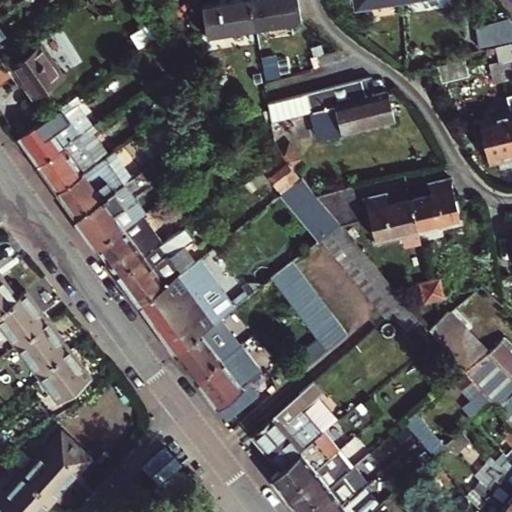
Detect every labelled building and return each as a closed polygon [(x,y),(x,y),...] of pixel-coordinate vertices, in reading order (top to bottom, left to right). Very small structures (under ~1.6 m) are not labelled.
[(208,36),(254,27),(248,0),(237,0),(202,7),(208,36)] [(248,0),(254,27),(301,18),(297,0),(248,0)] [(404,2),(403,0),(355,0),(358,12),(404,2)] [(481,48),(498,44),(511,41),(511,25),(507,20),(477,27),(481,48)] [(511,43),(498,46),(501,60),(506,80),(511,78),(511,65),(511,61),(511,43)] [(28,49),(30,51),(12,64),(34,95),(62,76),(40,45),(28,49)] [(465,59),(439,65),(442,80),(468,74),(465,59)] [(0,81),(11,74),(0,60),(0,81)] [(506,80),(501,60),(492,62),(496,82),(506,80)] [(271,69),(263,71),(266,89),(275,88),(271,69)] [(304,89),(301,76),(276,81),(279,95),(304,89)] [(363,77),(315,89),(325,133),(394,117),(388,90),(367,95),(363,77)] [(19,139),(38,167),(83,135),(66,111),(85,97),(82,93),(19,139)] [(511,111),(481,119),(490,160),(500,157),(502,168),(511,165),(511,111)] [(265,128),(256,134),(278,162),(287,155),(280,147),(265,128)] [(57,193),(98,164),(82,142),(87,137),(84,134),(83,135),(38,167),(57,193)] [(288,140),(280,147),(287,155),(291,161),(300,154),(288,140)] [(57,193),(76,219),(125,185),(110,164),(118,157),(115,152),(98,164),(57,193)] [(134,178),(118,157),(110,164),(125,185),(127,183),(134,178)] [(303,177),(315,192),(337,187),(332,163),(298,171),(303,177)] [(410,198),(417,226),(461,215),(452,176),(430,181),(432,193),(410,198)] [(327,208),(315,192),(303,177),(287,190),(307,216),(325,238),(344,222),(341,218),(327,208)] [(97,248),(125,228),(138,219),(142,215),(148,211),(127,183),(125,185),(76,219),(97,248)] [(341,218),(344,222),(360,219),(351,183),(337,187),(315,192),(327,208),(341,218)] [(417,226),(410,198),(391,203),(389,190),(367,195),(377,236),(402,230),(405,243),(420,239),(417,226)] [(149,235),(159,248),(164,245),(192,224),(182,211),(149,235)] [(146,221),(142,215),(138,219),(142,224),(146,221)] [(325,238),(307,216),(285,234),(302,256),(324,238),(325,238)] [(408,301),(394,283),(388,276),(344,222),(325,238),(324,238),(388,319),(408,301)] [(97,248),(119,277),(147,257),(125,228),(97,248)] [(140,305),(184,273),(164,245),(159,248),(147,257),(119,277),(140,305)] [(177,355),(217,323),(222,319),(204,295),(219,284),(202,260),(184,273),(140,305),(177,355)] [(322,337),(297,357),(305,367),(347,334),(295,261),(278,275),(322,337)] [(0,310),(18,296),(0,273),(0,310)] [(439,276),(430,277),(435,297),(443,294),(439,276)] [(426,299),(435,297),(430,277),(421,279),(426,299)] [(224,280),(219,284),(204,295),(222,319),(242,303),(224,280)] [(0,310),(0,322),(17,344),(48,320),(26,290),(18,296),(0,310)] [(446,305),(443,294),(435,297),(438,311),(446,305)] [(467,371),(490,351),(446,305),(438,311),(425,322),(461,365),(467,371)] [(17,344),(37,372),(69,348),(48,320),(17,344)] [(177,355),(197,381),(224,361),(238,350),(235,346),(226,353),(212,335),(221,328),(217,323),(177,355)] [(235,346),(221,328),(212,335),(226,353),(235,346)] [(490,351),(511,373),(511,335),(511,334),(490,351)] [(69,348),(37,372),(58,399),(90,375),(69,348)] [(511,373),(490,351),(467,371),(494,403),(509,421),(511,424),(511,373)] [(228,400),(236,409),(257,393),(249,385),(245,388),(224,361),(197,381),(218,409),(228,400)] [(455,371),(460,377),(467,371),(461,365),(455,371)] [(329,406),(322,398),(328,393),(317,380),(253,436),(271,456),(321,413),(329,406)] [(476,390),(461,404),(472,416),(487,402),(476,390)] [(225,418),(236,409),(228,400),(218,409),(225,418)] [(500,428),(509,421),(494,403),(482,414),(497,431),(500,428)] [(271,456),(282,470),(319,438),(327,432),(332,427),(341,420),(329,406),(321,413),(271,456)] [(407,423),(421,439),(435,456),(443,448),(415,417),(407,423)] [(511,462),(511,463),(511,424),(509,421),(500,428),(511,442),(511,462)] [(61,430),(24,474),(52,499),(90,456),(61,430)] [(285,496),(319,469),(335,456),(342,451),(327,432),(319,438),(282,470),(272,479),(285,496)] [(461,433),(448,444),(454,451),(463,443),(472,453),(477,449),(461,433)] [(511,451),(505,444),(499,449),(509,460),(511,457),(511,451)] [(285,496),(297,511),(303,511),(355,468),(342,451),(335,456),(319,469),(285,496)] [(488,462),(498,472),(511,485),(511,466),(506,473),(493,457),(488,462)] [(303,511),(337,511),(362,491),(363,489),(369,485),(355,468),(303,511)] [(511,511),(511,485),(498,472),(486,485),(491,491),(488,494),(507,511),(511,511)] [(24,474),(0,500),(0,501),(12,511),(40,511),(52,499),(24,474)] [(475,482),(482,489),(486,485),(480,478),(475,482)] [(486,511),(507,511),(488,494),(491,491),(486,485),(482,489),(474,498),(482,507),(486,511)] [(371,511),(376,508),(378,506),(363,489),(362,491),(337,511),(371,511)] [(390,511),(398,506),(392,499),(375,511),(390,511)] [(0,511),(12,511),(0,501),(0,511)]
